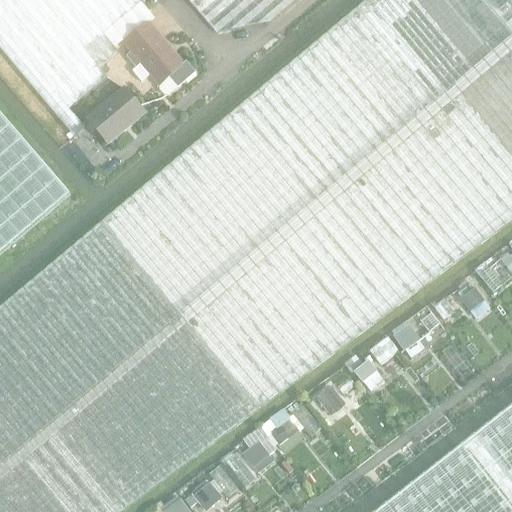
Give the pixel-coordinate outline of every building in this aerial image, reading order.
[(0,0),(0,45),(77,135),(86,127),(71,108),(107,80),(99,70),(118,55),(114,49),(123,41),(125,43),(144,27),(147,24),(148,26),(154,20),(136,0),(0,0)] [(0,0),(0,257),(70,198),(0,116),(0,0)] [(511,0),(369,0),(0,310),(0,511),(124,511),(511,223),(511,0)] [(187,0),(216,35),(274,22),(300,0),(187,0)] [(183,68),(148,26),(147,24),(144,27),(125,43),(123,44),(131,53),(125,58),(135,69),(131,72),(141,84),(150,76),(160,87),(159,91),(163,96),(167,96),(177,88),(178,88),(195,74),(187,65),(183,68)] [(144,115),(124,91),(88,122),(107,146),(144,115)] [(500,261),(503,264),(511,273),(511,272),(511,260),(510,257),(508,255),(500,261)] [(484,265),(475,272),(494,294),(502,287),(484,265)] [(471,285),(458,295),(462,300),(461,301),(470,314),(485,302),(475,290),(474,290),(471,285)] [(434,308),(444,322),(454,314),(444,301),(434,308)] [(421,322),(430,334),(440,326),(431,314),(421,322)] [(410,326),(393,338),(404,353),(421,341),(410,326)] [(387,339),(370,352),(381,366),(398,353),(387,339)] [(359,361),(350,368),(354,373),(362,366),(359,361)] [(362,366),(354,373),(363,384),(377,373),(368,361),(362,366)] [(349,380),(338,389),(344,397),(356,388),(349,380)] [(323,393),(316,400),(327,413),(342,402),(332,388),(323,393)] [(302,406),(291,414),(293,417),(304,430),(311,439),(322,431),(302,406)] [(511,511),(511,409),(380,511),(511,511)] [(271,422),(261,429),(262,430),(268,439),(276,433),(284,444),(299,433),(291,421),(284,411),(270,421),(271,422)] [(261,429),(243,441),(249,451),(259,443),(261,446),(269,439),(268,439),(262,430),(261,429)] [(249,451),(243,456),(254,470),(269,457),(270,457),(270,456),(261,446),(259,443),(249,451)] [(236,456),(226,464),(246,489),(256,481),(236,456)] [(219,468),(209,476),(214,482),(223,493),(228,500),(239,491),(219,468)] [(210,484),(193,498),(198,504),(203,510),(219,496),(210,484)] [(192,496),(185,502),(191,509),(198,504),(193,498),(192,496)] [(189,511),(181,500),(165,511),(189,511)]
